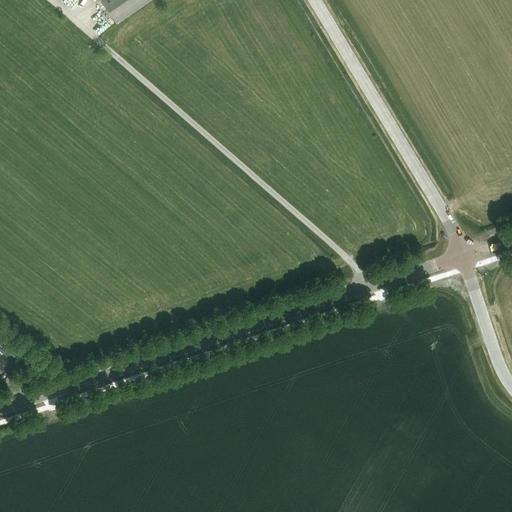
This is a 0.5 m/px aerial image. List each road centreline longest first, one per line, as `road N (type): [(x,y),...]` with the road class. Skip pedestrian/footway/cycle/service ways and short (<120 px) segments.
road 1 (secondary): [(0,410),(463,254)]
road 2 (secondary): [(463,254),(315,0)]
road 3 (tertiary): [(511,387),(463,254)]
